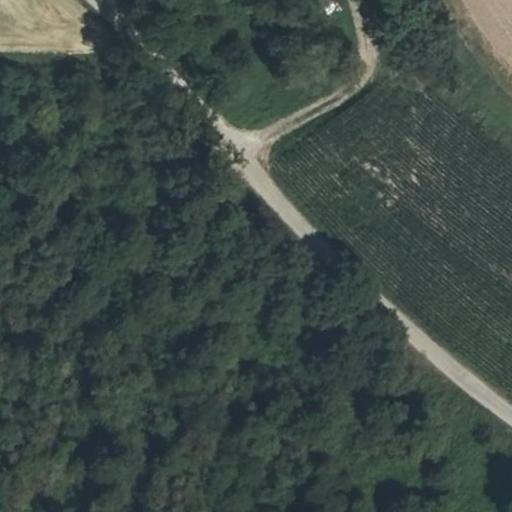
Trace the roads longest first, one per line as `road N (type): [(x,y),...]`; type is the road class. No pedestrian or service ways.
road 1 (track): [(99,0),(360,293),(511,422)]
road 2 (track): [(438,0),(511,97)]
